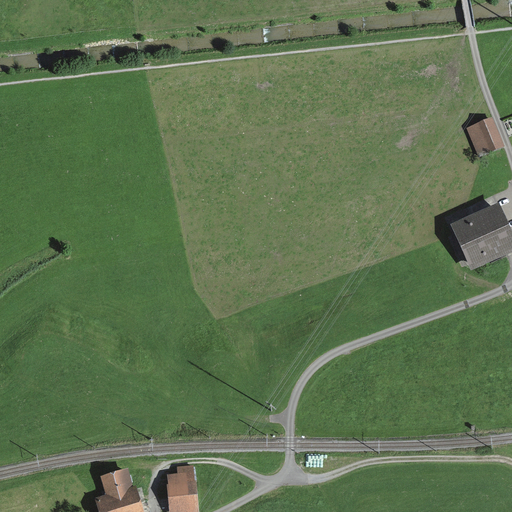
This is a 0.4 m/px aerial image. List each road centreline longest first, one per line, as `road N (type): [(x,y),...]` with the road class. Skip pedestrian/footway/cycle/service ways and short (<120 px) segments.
road 1 (unknown): [(0,86),(511,28)]
road 2 (unclassified): [(511,285),(312,368),(292,405),(288,472),(221,511)]
road 3 (track): [(288,472),(315,478),(387,459),(511,466)]
road 4 (unclassified): [(465,0),(480,72),(511,159)]
road 5 (track): [(158,511),(160,472),(174,462),(216,461),(272,484)]
